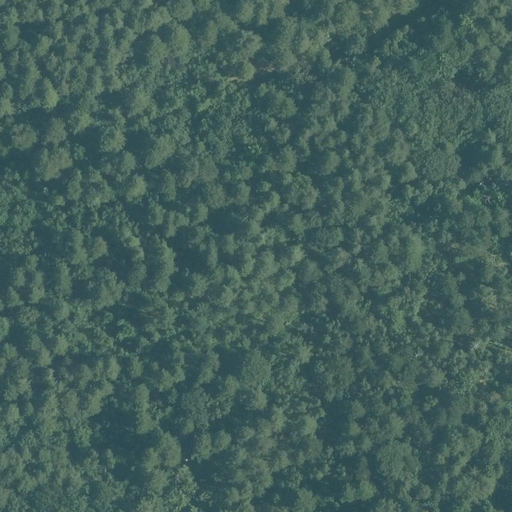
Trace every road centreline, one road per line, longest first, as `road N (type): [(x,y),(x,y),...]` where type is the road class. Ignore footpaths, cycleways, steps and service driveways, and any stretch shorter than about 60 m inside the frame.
road 1 (track): [(0,170),(297,78),(377,44)]
road 2 (track): [(508,511),(487,499),(435,489),(427,470),(435,439),(452,424),(511,412)]
